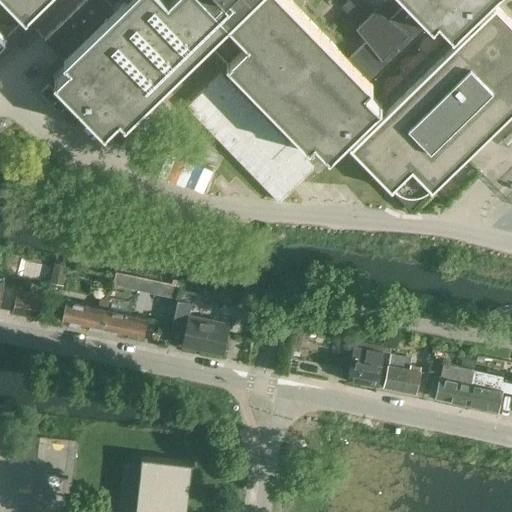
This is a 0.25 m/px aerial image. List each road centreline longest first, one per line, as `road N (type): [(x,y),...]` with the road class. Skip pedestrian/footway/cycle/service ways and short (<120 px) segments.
road 1 (residential): [(260,382),(0,323)]
road 2 (unclassified): [(511,439),(286,388)]
